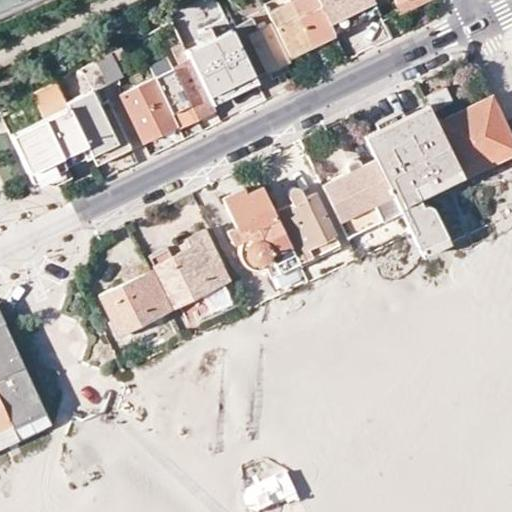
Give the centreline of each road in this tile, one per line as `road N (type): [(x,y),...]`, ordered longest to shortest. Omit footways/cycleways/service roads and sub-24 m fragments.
road 1 (tertiary): [(19,238),(478,25)]
road 2 (residential): [(19,238),(76,370)]
